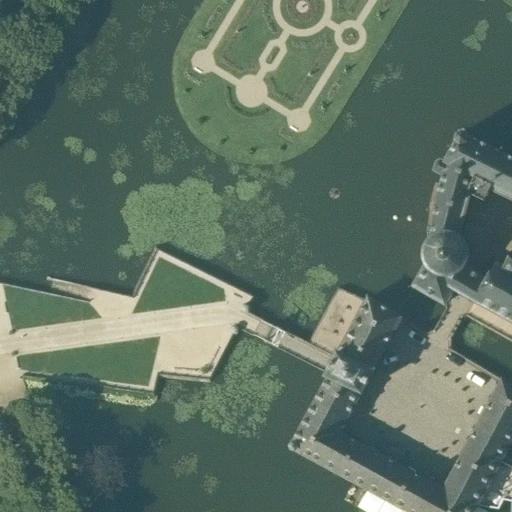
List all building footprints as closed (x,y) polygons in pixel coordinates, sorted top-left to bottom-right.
[(511,157),(463,133),(451,155),(449,163),(444,161),(443,161),(441,161),(440,162),(438,163),(435,172),(444,177),(437,200),(430,248),(429,251),(429,254),(429,257),(431,262),(416,286),(447,304),(456,288),(458,289),(458,290),(462,291),(471,297),(475,299),(511,319),(511,157)] [(340,288),(312,340),(311,343),(337,356),(339,353),(340,354),(369,301),(340,288)] [(447,304),(457,310),(511,340),(511,319),(475,299),(471,297),(462,291),(458,290),(458,289),(456,288),(447,304)] [(502,461),(511,441),(511,385),(504,381),(446,490),(393,462),(341,433),(370,380),(402,318),(370,298),(369,301),(340,354),(339,353),(337,356),(332,366),(328,376),(330,377),(292,448),(411,511),(474,511),(478,506),(502,461)] [(511,466),(502,461),(478,506),(500,509),(505,500),(511,501),(511,466)]
